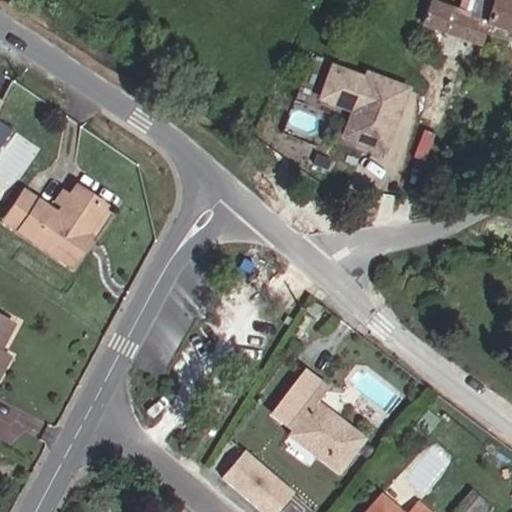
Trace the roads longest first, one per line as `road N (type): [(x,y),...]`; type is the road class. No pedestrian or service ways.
road 1 (residential): [(0,27),(145,120),(232,189)]
road 2 (residential): [(89,415),(163,274),(232,189)]
road 3 (residential): [(318,268),(511,421)]
road 4 (residential): [(318,268),(333,256),(446,229),(511,199)]
road 5 (residential): [(218,511),(145,449),(89,415)]
